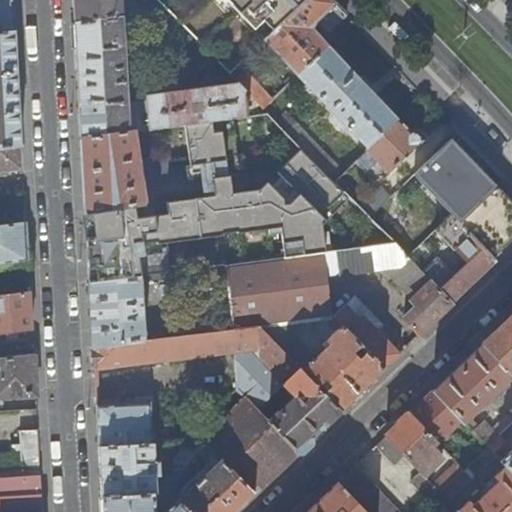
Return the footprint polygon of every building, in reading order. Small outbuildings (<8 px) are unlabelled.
[(0,0),(0,33),(16,32),(13,0),(0,0)] [(72,0),(73,8),(74,24),(122,20),(120,0),(72,0)] [(140,0),(143,18),(199,74),(207,71),(217,64),(169,15),(154,0),(140,0)] [(226,0),(241,16),(247,10),(262,25),(265,22),(275,32),(308,0),(226,0)] [(265,42),(298,75),(328,46),(312,30),(318,22),(327,32),(331,32),(346,16),(336,5),(330,0),(308,0),(275,32),(265,42)] [(81,138),(130,132),(128,103),(127,91),(144,89),(143,78),(127,80),(123,19),(122,20),(74,24),(77,77),(81,138)] [(19,93),(16,32),(0,33),(0,148),(21,145),(19,93)] [(328,46),(298,75),(368,148),(399,119),(391,111),(364,82),(328,46)] [(229,76),(238,85),(262,110),(271,101),(239,67),(229,76)] [(145,96),(148,129),(185,125),(232,118),(266,114),(262,110),(238,85),(145,96)] [(185,125),(190,164),(210,162),(212,179),(240,175),(232,118),(185,125)] [(368,148),(356,160),(378,182),(388,172),(389,173),(422,142),(412,132),(412,133),(399,119),(368,148)] [(307,156),(327,176),(333,182),(343,173),(294,124),(285,133),(307,156)] [(146,205),(143,188),(135,131),(130,132),(81,138),(83,177),(85,214),(141,205),(146,205)] [(451,140),(414,175),(492,257),(511,237),(511,221),(507,217),(511,212),(511,188),(509,185),(503,179),(496,186),(451,140)] [(22,159),(21,145),(0,148),(0,172),(23,170),(22,159)] [(141,205),(85,214),(89,284),(141,277),(172,273),(169,244),(204,240),(204,238),(270,230),(271,235),(283,234),(286,258),(326,253),(322,226),(350,200),(333,182),(327,176),(307,156),(274,188),(268,182),(260,189),(167,202),(166,213),(143,217),(141,205)] [(358,208),(369,219),(389,199),(379,189),(358,208)] [(450,215),(435,230),(465,263),(438,289),(452,304),(495,262),(450,215)] [(0,225),(0,263),(28,260),(27,247),(26,222),(0,225)] [(335,251),(338,274),(359,272),(382,270),(392,269),(405,256),(393,244),(363,248),(341,251),(335,251)] [(328,276),(338,274),(335,251),(326,253),(286,258),(235,265),(225,266),(229,297),(234,330),(259,327),(279,324),(333,318),(328,276)] [(392,269),(382,270),(411,301),(430,282),(407,257),(405,256),(392,269)] [(146,341),(141,277),(89,284),(91,313),(93,348),(146,341)] [(417,306),(404,318),(420,335),(452,304),(438,289),(430,282),(411,301),(417,306)] [(31,313),(30,292),(0,295),(0,334),(31,329),(31,313)] [(354,297),(333,318),(342,327),(383,370),(400,354),(377,331),(382,326),(354,297)] [(511,376),(511,315),(481,345),(511,376)] [(291,337),(279,324),(259,327),(279,348),(299,368),(302,371),(341,410),(383,370),(342,327),(318,350),(320,353),(312,362),(289,339),(291,337)] [(279,348),(259,327),(234,330),(146,341),(93,348),(94,370),(233,353),(234,377),(235,390),(245,399),(256,409),(271,395),(283,384),(299,368),(279,348)] [(461,419),(465,422),(470,417),(511,377),(511,376),(481,345),(434,390),(461,419)] [(0,396),(35,394),(34,369),(33,356),(0,359),(0,396)] [(298,452),(341,410),(302,371),(299,368),(283,384),(293,396),(268,422),(298,452)] [(410,413),(435,441),(436,442),(461,419),(434,390),(410,413)] [(276,400),(271,395),(256,409),(261,415),(276,400)] [(298,452),(268,422),(261,415),(256,409),(245,399),(230,414),(203,441),(254,494),(298,452)] [(152,444),(151,431),(149,404),(96,406),(98,448),(152,444)] [(403,455),(421,474),(425,478),(435,469),(433,466),(442,458),(431,446),(435,441),(410,413),(385,437),(403,455)] [(465,422),(487,447),(499,436),(484,422),(479,427),(470,417),(465,422)] [(0,511),(42,511),(37,430),(19,432),(20,446),(15,446),(16,461),(21,460),(21,473),(0,474),(0,511)] [(393,465),(403,455),(385,437),(376,446),(393,465)] [(194,455),(203,441),(193,442),(178,443),(179,452),(171,465),(172,476),(160,477),(159,463),(155,464),(154,444),(152,444),(98,448),(100,470),(101,498),(168,496),(194,455)] [(184,511),(234,511),(254,494),(203,441),(194,455),(208,471),(175,503),(184,511)] [(439,493),(448,502),(496,456),(487,447),(462,471),(439,493)] [(505,466),(511,472),(511,449),(500,461),(505,466)] [(456,464),(432,485),(439,493),(462,471),(456,464)] [(457,511),(511,511),(511,472),(505,466),(485,485),(490,490),(472,507),(468,503),(457,511)] [(337,483),(364,511),(396,511),(354,467),(337,483)] [(457,511),(448,502),(439,493),(432,485),(425,478),(421,474),(410,484),(427,502),(434,496),(448,511),(457,511)] [(364,511),(337,483),(306,511),(364,511)] [(184,511),(175,503),(168,496),(101,498),(102,511),(184,511)]
